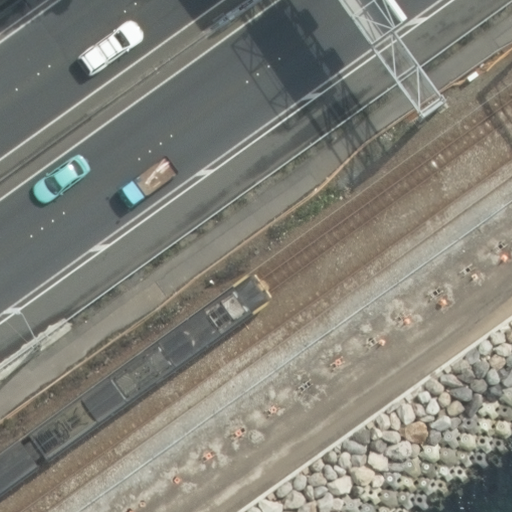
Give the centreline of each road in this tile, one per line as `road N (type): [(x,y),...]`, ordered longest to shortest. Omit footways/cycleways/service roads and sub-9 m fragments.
road 1 (trunk): [(388,0),(0,278)]
road 2 (trunk): [(0,170),(240,0)]
